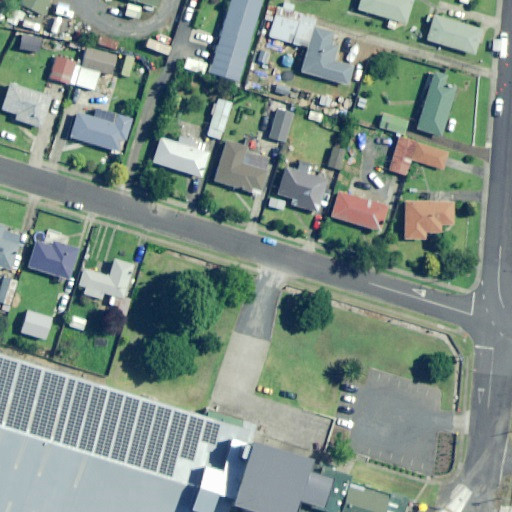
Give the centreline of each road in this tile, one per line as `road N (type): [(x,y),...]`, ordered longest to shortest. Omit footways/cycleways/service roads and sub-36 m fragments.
road 1 (residential): [(0,168),(511,324)]
road 2 (tertiary): [(511,56),(498,268),(511,321)]
road 3 (residential): [(511,326),(497,348),(478,482)]
